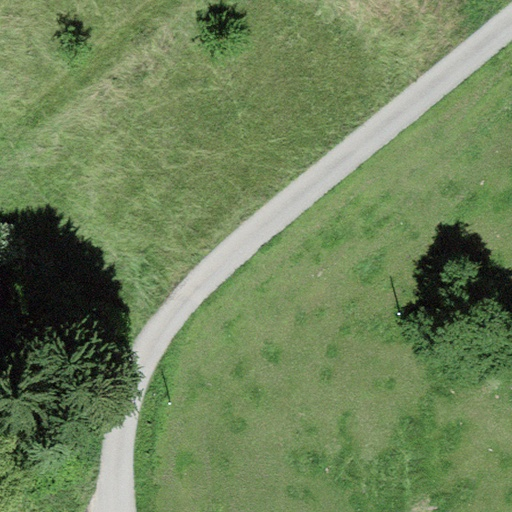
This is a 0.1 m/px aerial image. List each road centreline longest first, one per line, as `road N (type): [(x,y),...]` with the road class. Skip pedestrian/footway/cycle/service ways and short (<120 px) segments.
road 1 (residential): [(511,29),(427,93),(227,272),(145,371)]
road 2 (track): [(145,371),(125,511)]
